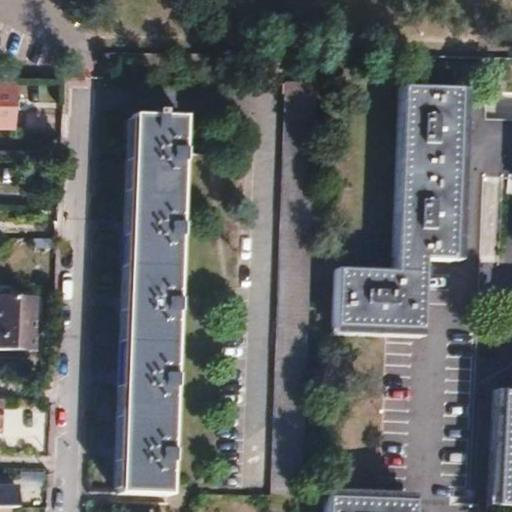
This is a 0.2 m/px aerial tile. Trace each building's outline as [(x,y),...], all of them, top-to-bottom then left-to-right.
[(0,82),(0,124),(9,125),(10,83),(0,82)] [(282,83),(267,495),(294,496),(297,496),(312,83),(282,83)] [(332,269),(330,326),(415,330),(418,259),(446,261),(455,89),(396,88),(387,271),(332,269)] [(129,116),(117,493),(166,495),(180,117),(129,116)] [(55,238),(31,238),(31,248),(55,248),(55,238)] [(0,295),(0,349),(30,351),(32,297),(0,295)] [(511,390),(497,390),(492,507),(511,507),(511,390)] [(321,499),(320,511),(405,511),(406,502),(321,499)]
